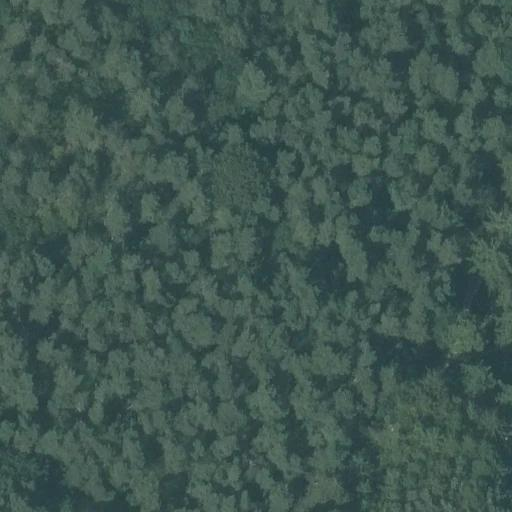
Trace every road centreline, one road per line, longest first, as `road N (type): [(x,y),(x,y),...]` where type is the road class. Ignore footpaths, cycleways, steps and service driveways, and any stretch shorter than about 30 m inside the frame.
road 1 (track): [(511,162),(436,379)]
road 2 (track): [(307,511),(436,379)]
